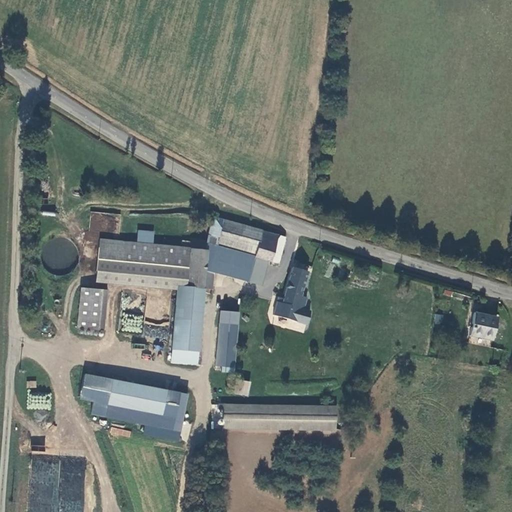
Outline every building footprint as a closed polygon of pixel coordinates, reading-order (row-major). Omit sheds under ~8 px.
[(212,217),(208,234),(218,237),(216,244),(277,262),(284,237),(212,217)] [(203,288),(206,240),(191,239),(190,250),(187,283),(187,286),(203,288)] [(187,283),(190,250),(100,241),(97,274),(187,283)] [(302,309),(309,288),(303,286),(306,272),(291,267),(281,303),(302,309)] [(197,363),(203,288),(187,286),(187,289),(177,289),(172,361),(197,363)] [(108,290),(83,288),(80,328),(105,330),(108,290)] [(221,322),(239,324),(240,312),(222,310),(221,322)] [(435,313),(433,323),(442,324),(443,314),(435,313)] [(141,333),(143,316),(123,314),(121,330),(141,333)] [(492,346),(495,315),(472,314),(470,344),(492,346)] [(250,320),(243,328),(248,333),(255,325),(250,320)] [(220,370),(232,371),(239,324),(221,322),(215,364),(221,365),(220,370)] [(247,381),(234,378),(231,390),(244,393),(247,381)] [(166,392),(112,382),(107,406),(161,416),(166,392)] [(47,409),(49,395),(28,393),(27,407),(47,409)] [(335,406),(218,404),(218,409),(222,409),(222,428),(335,430),(335,406)] [(111,428),(110,435),(130,437),(130,430),(111,428)]
